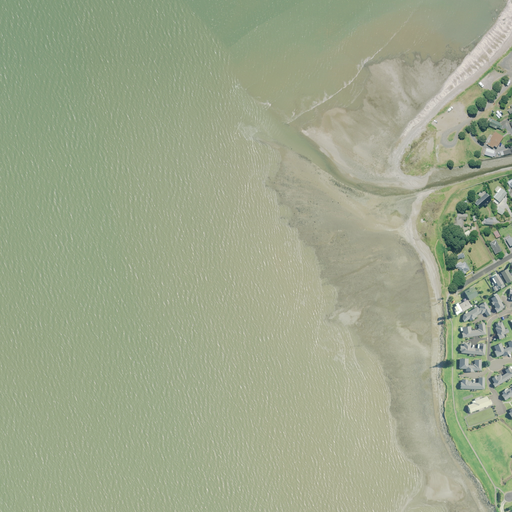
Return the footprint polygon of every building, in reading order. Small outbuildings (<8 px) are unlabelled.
[(497,122),(487,117),(484,124),(494,129),(497,122)] [(499,135),(492,131),(486,143),(493,147),(499,135)] [(492,149),(484,147),(482,153),(490,155),(492,149)] [(506,193),(500,188),(492,198),(495,200),(493,201),(497,204),(506,193)] [(492,201),(484,191),(478,195),(480,198),(474,203),(479,208),(483,205),(484,207),(492,201)] [(463,213),(463,214),(456,213),(455,225),(452,224),(452,230),(462,231),(463,220),(465,220),(465,217),(467,217),(467,215),(467,214),(463,213)] [(501,251),(496,241),(489,244),(494,254),(501,251)] [(466,273),(465,272),(469,269),(464,262),(461,264),(460,262),(453,266),(455,269),(457,267),(462,274),(462,275),(466,273)] [(509,274),(506,269),(500,273),(507,283),(511,280),(511,278),(510,276),(511,275),(511,273),(511,272),(509,274)] [(504,286),(498,275),(493,278),(499,289),(504,286)] [(469,301),(478,296),(473,287),(463,293),(467,299),(458,305),(462,311),(472,305),(469,301)] [(494,308),(496,312),(501,309),(504,307),(501,302),(497,295),(491,299),(492,301),(491,303),(492,305),(493,304),(495,308),(494,308)] [(462,319),(463,322),(469,319),(470,321),(474,319),(473,318),(476,317),(475,315),(480,313),(480,314),(484,312),(486,316),(490,314),(489,311),(490,311),(484,302),(478,306),(479,308),(478,309),(477,307),(466,313),(463,315),(462,319)] [(496,334),(499,339),(504,337),(503,334),(508,332),(507,329),(504,329),(501,322),(498,323),(495,324),(496,327),(495,328),(497,334),(496,334)] [(461,333),(462,338),(485,334),(484,324),(478,324),(478,329),(477,329),(477,330),(471,331),(470,326),(462,328),(463,333),(461,333)] [(496,351),(494,352),(496,357),(502,354),(503,356),(511,351),(511,340),(507,343),(509,347),(503,350),(500,343),(494,346),(496,351)] [(460,346),(459,350),(461,351),(460,353),(484,355),(485,345),(481,344),(481,343),(479,343),(479,349),(470,348),(470,344),(464,343),(463,346),(460,346)] [(467,359),(459,359),(459,369),(466,369),(466,371),(473,372),(473,371),(480,371),(481,360),(474,360),(474,365),(473,365),(473,366),(467,365),(467,359)] [(492,384),(494,387),(511,376),(511,368),(510,369),(509,367),(505,370),(506,373),(501,376),(500,375),(496,377),(495,376),(491,379),(494,383),(492,384)] [(460,382),(460,389),(484,389),(484,378),(478,378),(478,383),(471,383),(471,382),(467,381),(467,380),(461,380),(461,382),(460,382)] [(501,395),(505,400),(511,394),(511,387),(510,389),(509,388),(508,390),(507,389),(505,391),(505,390),(501,392),(503,394),(501,395)] [(467,406),(470,412),(491,404),(489,400),(488,400),(486,396),(475,401),(475,402),(467,406)]
